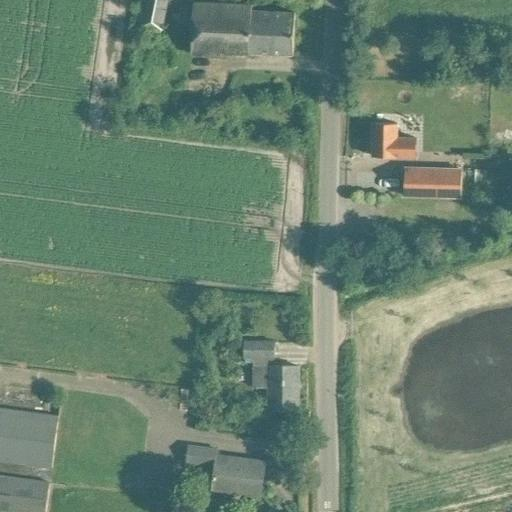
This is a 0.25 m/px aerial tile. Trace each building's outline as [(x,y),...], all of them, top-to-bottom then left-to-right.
[(140,0),(135,29),(161,32),(167,0),(140,0)] [(252,6),(194,3),(192,54),(232,56),(233,52),(293,55),(295,12),(252,10),(252,6)] [(396,156),(416,157),(417,138),(396,137),(397,123),(374,122),(373,156),(396,156)] [(499,181),(499,161),(485,161),(486,181),(499,181)] [(405,168),(404,196),(462,197),(462,169),(405,168)] [(274,341),(243,341),(244,362),(252,362),(252,387),(268,387),(269,409),(298,409),(298,366),(273,365),(273,357),(274,357),(274,341)] [(0,460),(52,468),(59,416),(0,408),(0,460)] [(260,495),(265,461),(218,455),(219,450),(189,445),(187,462),(216,466),(215,474),(214,474),(213,478),(214,478),(213,489),(260,495)] [(0,509),(19,511),(46,511),(50,482),(0,475),(0,509)]
